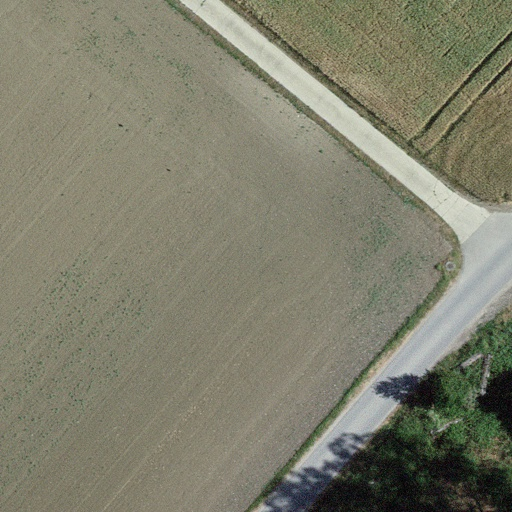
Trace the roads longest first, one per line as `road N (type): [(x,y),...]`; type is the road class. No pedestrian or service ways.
road 1 (track): [(508,255),(196,0)]
road 2 (track): [(285,511),(508,255)]
